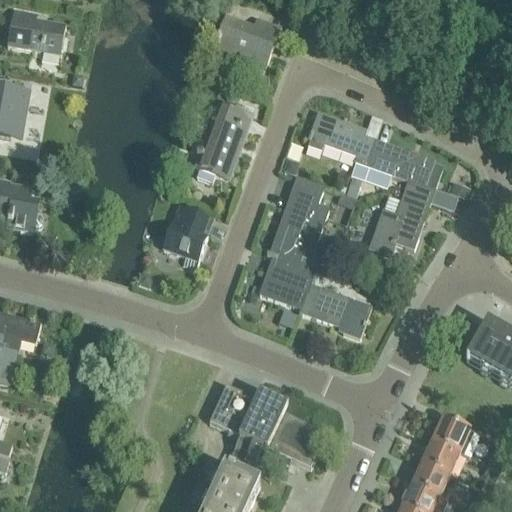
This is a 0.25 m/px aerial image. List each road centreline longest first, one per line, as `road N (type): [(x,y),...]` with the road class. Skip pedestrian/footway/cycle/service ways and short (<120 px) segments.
road 1 (residential): [(201,336),(300,67),(417,119)]
road 2 (residential): [(0,277),(201,336)]
road 3 (residential): [(201,336),(381,408)]
road 4 (residential): [(381,408),(463,262)]
